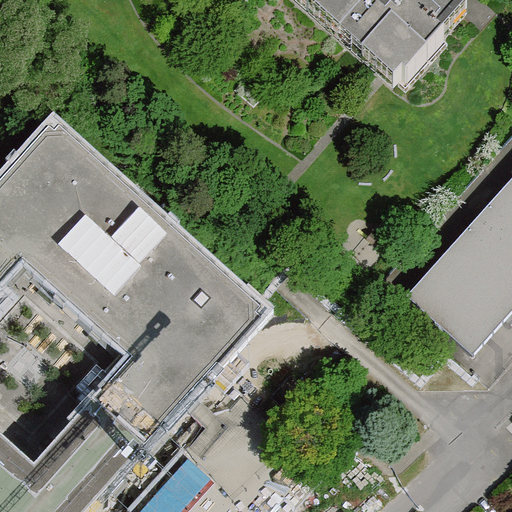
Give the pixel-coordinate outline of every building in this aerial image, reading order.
[(290,0),(309,16),(324,0),(290,0)] [(447,0),(324,0),(309,16),(375,75),(395,92),(399,87),(407,94),(448,48),(445,44),(468,19),(447,0)] [(0,290),(26,262),(135,359),(32,471),(77,511),(93,511),(200,394),(263,323),(259,318),(263,313),(60,130),(55,136),(50,131),(0,186),(0,290)] [(477,359),(511,318),(511,180),(409,299),(477,359)] [(0,442),(0,511),(77,511),(32,471),(0,442)]
